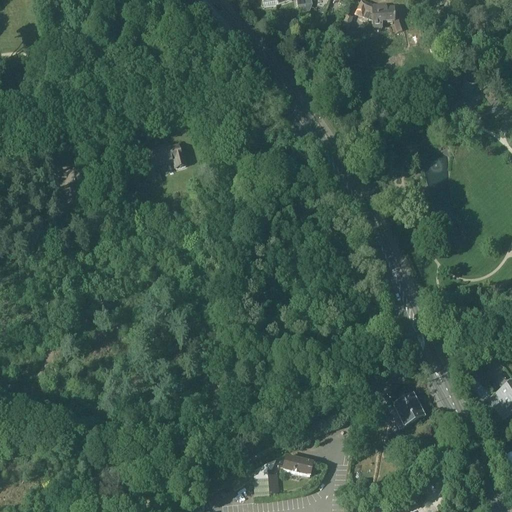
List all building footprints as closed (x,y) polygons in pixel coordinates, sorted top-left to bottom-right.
[(508,9),(508,0),(499,0),(500,9),(508,9)] [(251,4),(245,2),(242,10),(248,12),(251,4)] [(382,23),(399,23),(399,19),(394,20),(394,9),(378,9),(378,6),(372,7),(361,2),(356,15),(373,22),(373,29),(382,29),(382,23)] [(348,31),(353,18),(346,15),(341,29),(348,31)] [(185,159),(181,159),(178,147),(163,151),(162,149),(152,151),(156,167),(172,163),(174,172),(187,168),(185,159)] [(148,169),(129,173),(131,182),(142,179),(143,182),(151,180),(148,169)] [(503,404),(494,411),(503,422),(511,415),(511,384),(497,396),(503,404)] [(404,429),(424,419),(414,399),(394,409),(390,411),(399,431),(404,429)] [(310,478),(313,465),(286,459),(283,472),(310,478)]
